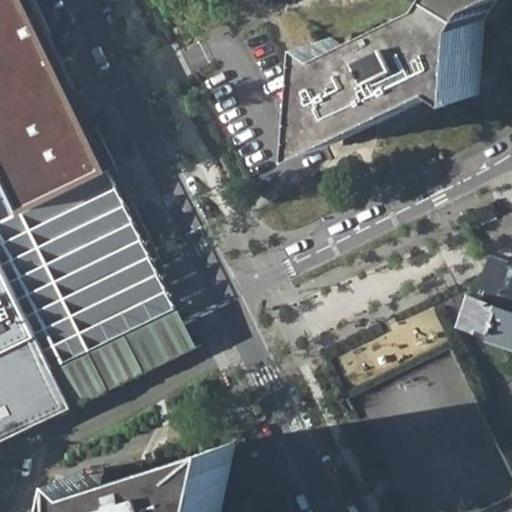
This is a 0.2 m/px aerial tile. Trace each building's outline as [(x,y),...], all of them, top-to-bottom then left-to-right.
[(0,0),(0,187),(108,137),(42,0),(0,0)] [(335,37),(326,149),(466,83),(483,94),(489,15),(499,0),(451,0),(352,48),(335,37)] [(108,137),(0,187),(0,233),(33,300),(65,367),(180,311),(187,308),(108,137)] [(0,447),(85,407),(74,385),(65,367),(33,300),(0,233),(0,447)] [(511,257),(508,257),(495,295),(484,293),(476,320),(502,329),(499,336),(511,340),(511,257)] [(190,331),(180,311),(65,367),(74,385),(85,407),(199,350),(190,331)] [(224,511),(240,443),(102,485),(87,471),(78,511),(224,511)]
